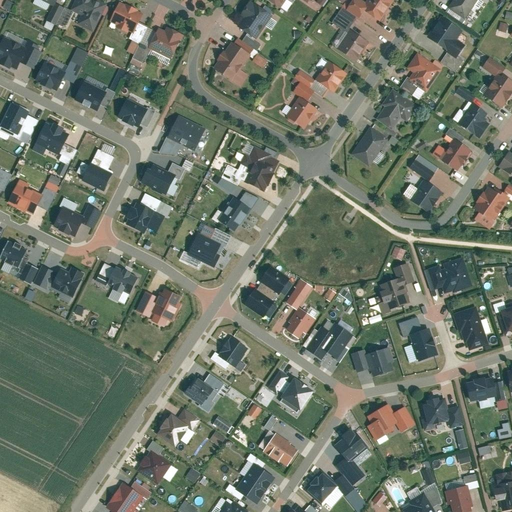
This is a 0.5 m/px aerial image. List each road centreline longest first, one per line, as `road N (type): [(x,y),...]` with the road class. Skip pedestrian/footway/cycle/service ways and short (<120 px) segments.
road 1 (residential): [(511,122),(438,223),(395,220),(315,162)]
road 2 (residential): [(75,511),(218,304)]
road 3 (residential): [(100,233),(132,159),(129,149),(0,82)]
road 4 (residential): [(209,23),(192,65),(198,90),(315,162)]
road 5 (residential): [(315,162),(426,0)]
road 6 (residential): [(218,304),(315,162)]
road 7 (residential): [(511,355),(349,397)]
road 8 (residential): [(349,397),(218,304)]
road 9 (residential): [(100,233),(218,304)]
road 10 (residential): [(274,511),(349,397)]
